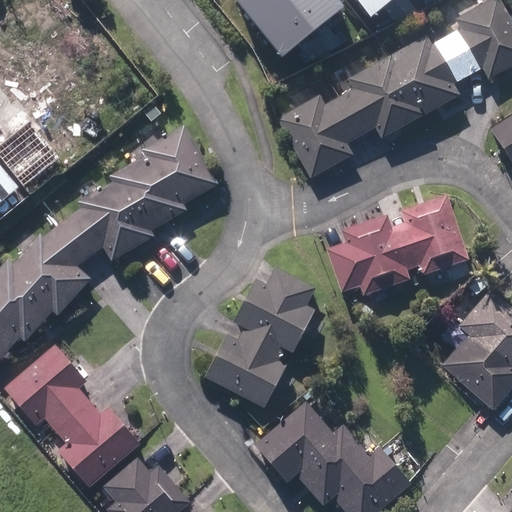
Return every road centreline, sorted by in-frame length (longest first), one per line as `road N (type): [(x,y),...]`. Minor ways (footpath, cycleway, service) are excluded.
road 1 (residential): [(250,200),(236,256),(180,312),(166,353),(177,394),(278,511)]
road 2 (residential): [(511,207),(472,167),(429,157),(318,203),(250,200)]
road 3 (residential): [(133,0),(198,80),(232,142),(250,200)]
